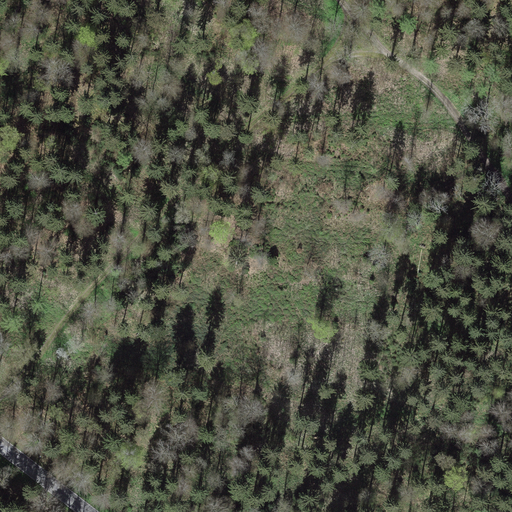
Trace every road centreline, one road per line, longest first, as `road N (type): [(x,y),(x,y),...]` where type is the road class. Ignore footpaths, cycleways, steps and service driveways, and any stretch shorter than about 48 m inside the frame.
road 1 (track): [(348,12),(323,63),(218,156),(0,395)]
road 2 (track): [(511,193),(442,96),(348,12)]
